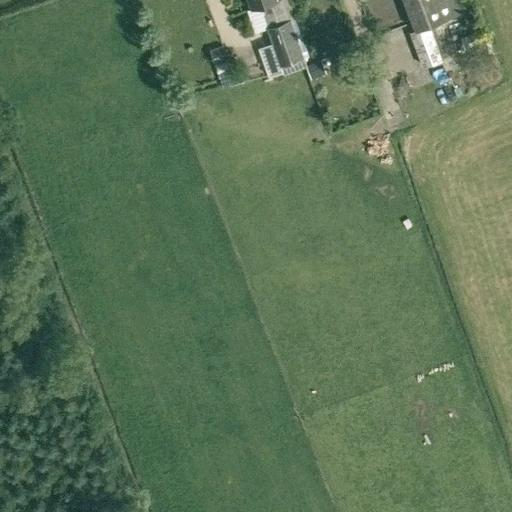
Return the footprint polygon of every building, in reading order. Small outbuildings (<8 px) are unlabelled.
[(249,0),(252,8),(263,4),(266,13),(264,14),(274,43),(282,64),(301,57),(299,50),(280,0),(249,0)] [(366,0),(373,24),(403,16),(398,0),(366,0)] [(405,0),(417,30),(429,25),(461,13),(456,0),(405,0)] [(442,59),(429,25),(417,30),(411,32),(424,66),(442,59)] [(465,48),(482,42),(478,31),(462,38),(465,48)] [(215,64),(228,59),(223,44),(210,49),(215,64)] [(475,47),(456,52),(461,68),(479,63),(475,47)] [(234,74),(228,59),(215,64),(220,78),(234,74)]
